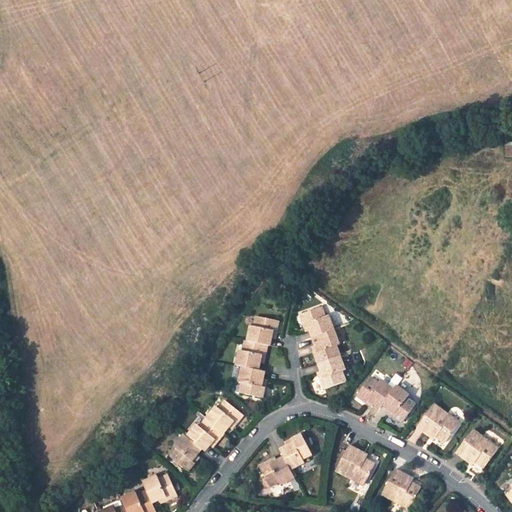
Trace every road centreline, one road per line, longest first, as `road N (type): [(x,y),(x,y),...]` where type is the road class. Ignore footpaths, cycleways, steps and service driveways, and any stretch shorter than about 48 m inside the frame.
road 1 (residential): [(487,511),(409,453),(355,425),(300,410)]
road 2 (residential): [(300,410),(252,440),(197,511)]
